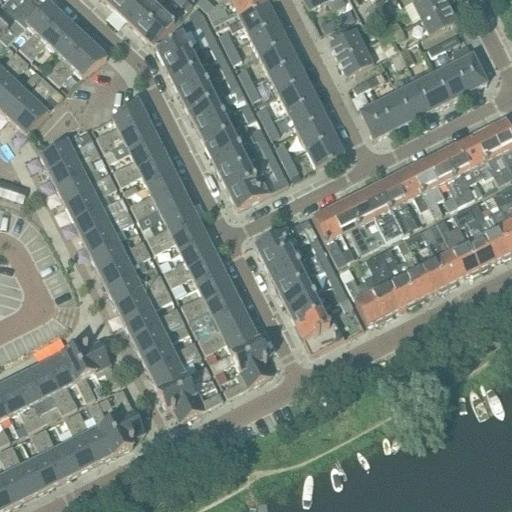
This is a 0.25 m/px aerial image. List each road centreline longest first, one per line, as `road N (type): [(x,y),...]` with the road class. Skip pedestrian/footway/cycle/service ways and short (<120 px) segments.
road 1 (residential): [(228,243),(140,72),(70,0)]
road 2 (residential): [(48,511),(301,385)]
road 3 (residential): [(301,385),(511,278)]
road 4 (residential): [(367,168),(284,0)]
road 5 (residential): [(367,168),(511,96)]
road 6 (residential): [(301,385),(228,243)]
road 7 (residential): [(228,243),(367,168)]
